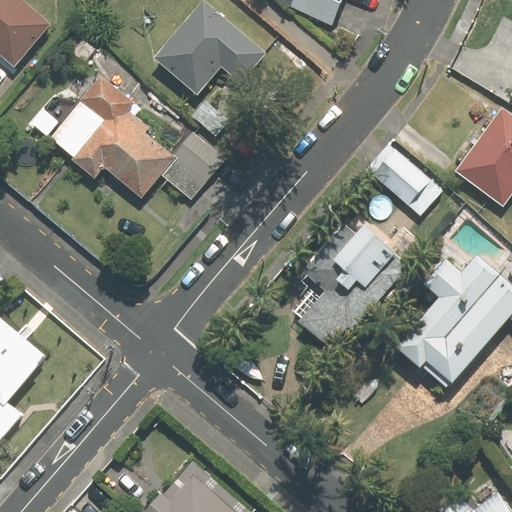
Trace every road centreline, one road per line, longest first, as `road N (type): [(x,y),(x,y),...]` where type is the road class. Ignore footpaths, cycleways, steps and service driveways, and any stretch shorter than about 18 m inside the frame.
road 1 (residential): [(434,0),(376,94),(158,351)]
road 2 (residential): [(346,511),(158,351)]
road 3 (residential): [(158,351),(19,511)]
road 4 (residential): [(158,351),(0,219)]
